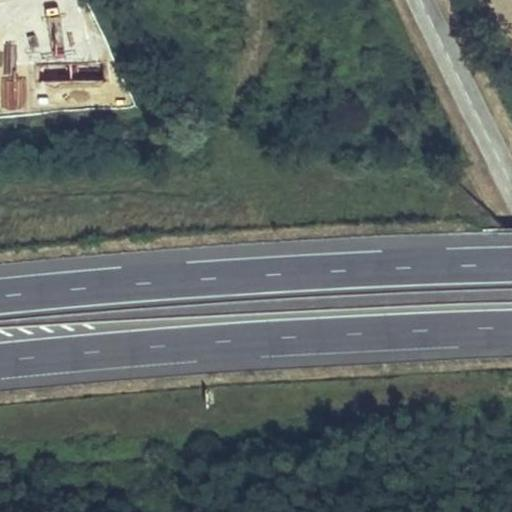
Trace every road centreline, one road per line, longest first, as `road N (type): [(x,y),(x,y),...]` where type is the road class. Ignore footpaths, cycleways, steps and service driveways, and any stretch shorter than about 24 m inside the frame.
road 1 (motorway): [(0,360),(511,327)]
road 2 (motorway): [(511,264),(0,296)]
road 3 (tertiary): [(511,183),(421,0)]
